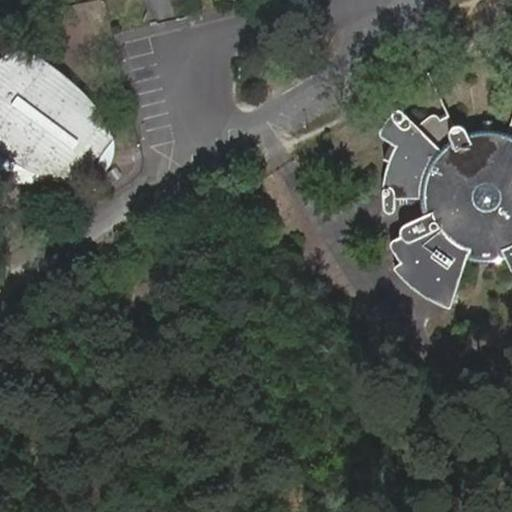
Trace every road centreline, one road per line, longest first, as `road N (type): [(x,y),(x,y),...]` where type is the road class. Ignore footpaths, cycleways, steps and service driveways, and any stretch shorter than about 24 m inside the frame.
road 1 (residential): [(210,124),(178,76),(191,40),(367,0)]
road 2 (residential): [(436,0),(257,120),(210,124)]
road 3 (residential): [(210,124),(156,191),(69,252)]
